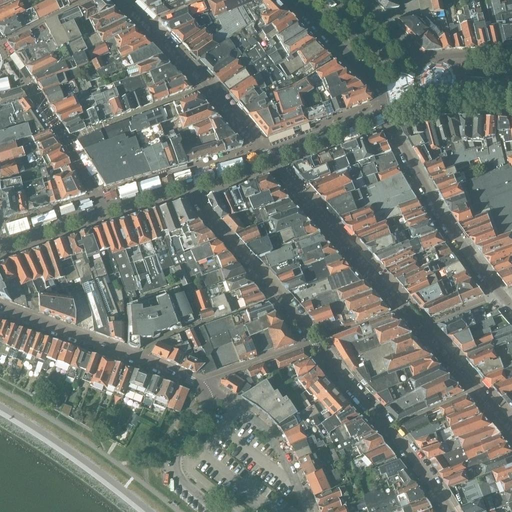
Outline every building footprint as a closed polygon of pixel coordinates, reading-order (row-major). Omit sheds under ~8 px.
[(20,0),(0,9),(0,24),(30,10),(24,0),(20,0)] [(50,0),(34,8),(39,20),(78,0),(50,0)] [(81,19),(83,23),(88,20),(114,9),(104,0),(98,0),(56,19),(70,46),(82,40),(73,22),(81,19)] [(198,0),(137,0),(157,18),(198,0)] [(207,0),(207,1),(214,18),(217,17),(235,10),(242,7),(247,5),(255,1),(257,0),(207,0)] [(271,25),(288,15),(273,0),(266,0),(248,11),(254,21),(251,23),(246,27),(243,29),(249,39),(268,27),(271,25)] [(373,0),(384,11),(396,9),(396,7),(392,3),(395,0),(373,0)] [(440,0),(429,0),(432,14),(436,14),(443,12),(440,0)] [(474,10),(468,11),(477,48),(489,47),(484,24),(483,24),(478,0),(472,1),(474,10)] [(490,22),(484,24),(489,47),(501,47),(491,0),(486,1),(488,16),(490,22)] [(511,0),(490,0),(491,0),(501,47),(511,46),(511,0)] [(209,11),(205,2),(188,8),(160,21),(168,29),(170,31),(194,22),(192,18),(205,13),(209,11)] [(464,15),(457,16),(459,25),(464,48),(477,48),(468,11),(467,6),(462,8),(464,15)] [(243,29),(246,27),(251,23),(249,18),(248,19),(242,7),(235,10),(217,17),(218,20),(223,30),(219,32),(210,38),(190,52),(197,59),(228,39),(228,40),(243,29)] [(39,20),(34,8),(33,8),(30,10),(0,24),(0,32),(4,38),(39,20)] [(114,9),(88,20),(95,34),(125,20),(114,9)] [(194,22),(170,31),(174,34),(182,43),(204,29),(212,24),(205,13),(192,18),(194,22)] [(288,15),(271,25),(268,27),(249,39),(251,38),(251,39),(252,39),(260,46),(255,49),(261,59),(266,55),(264,53),(272,48),(276,45),(272,39),(297,23),(288,14),(288,15)] [(432,14),(394,20),(397,23),(400,27),(401,28),(404,31),(405,32),(408,34),(409,35),(412,38),(415,42),(433,26),(432,26),(433,18),(436,18),(436,14),(432,14)] [(56,19),(45,24),(45,25),(41,26),(41,27),(48,41),(45,42),(51,54),(25,67),(31,76),(58,63),(58,65),(70,59),(65,48),(70,46),(56,19)] [(125,20),(95,34),(82,40),(70,46),(65,48),(70,59),(83,53),(87,51),(92,62),(100,58),(117,50),(118,51),(143,38),(144,38),(125,20)] [(218,20),(214,23),(219,32),(223,30),(218,20)] [(274,52),(305,31),(297,23),(272,39),(276,45),(272,48),(274,52)] [(453,24),(449,25),(450,35),(454,49),(465,48),(464,48),(459,25),(454,26),(453,24)] [(433,26),(415,42),(425,51),(443,50),(436,36),(440,34),(433,26)] [(30,32),(7,42),(15,53),(44,40),(45,42),(48,41),(41,27),(30,32)] [(210,38),(204,29),(182,43),(190,52),(210,38)] [(228,40),(228,39),(197,59),(198,60),(206,68),(230,52),(236,62),(237,61),(245,56),(255,49),(260,46),(252,39),(251,39),(251,38),(249,39),(243,29),(228,40)] [(308,34),(305,31),(282,47),(274,52),(272,48),(264,53),(266,55),(268,57),(274,65),(275,67),(278,65),(288,58),(315,41),(311,37),(311,38),(308,34)] [(440,34),(436,36),(443,50),(452,49),(448,33),(444,35),(443,32),(441,33),(440,34)] [(151,46),(143,38),(118,51),(120,54),(102,63),(104,67),(151,46)] [(51,54),(45,42),(44,40),(15,53),(25,67),(51,54)] [(327,52),(315,41),(278,65),(287,78),(298,71),(327,52)] [(158,53),(151,46),(104,67),(102,63),(100,58),(92,62),(96,71),(84,76),(86,82),(84,83),(87,90),(88,90),(88,89),(92,87),(90,82),(117,72),(126,69),(133,67),(161,56),(158,53)] [(236,62),(214,76),(222,85),(242,71),(261,59),(255,49),(245,56),(237,61),(236,62)] [(236,62),(230,52),(206,68),(214,76),(236,62)] [(327,52),(298,71),(301,74),(311,68),(314,71),(333,58),(327,52)] [(58,65),(32,77),(37,85),(37,84),(63,73),(64,74),(69,71),(76,69),(78,68),(88,64),(83,53),(70,59),(58,65)] [(242,71),(222,85),(229,93),(239,86),(265,69),(266,70),(274,65),(266,55),(261,59),(242,71)] [(140,75),(140,74),(166,66),(169,64),(161,56),(133,67),(126,69),(129,76),(131,75),(131,76),(129,77),(129,78),(140,75)] [(323,80),(345,70),(335,60),(332,62),(322,68),(307,79),(313,88),(314,88),(313,84),(323,80)] [(149,72),(140,75),(129,78),(113,84),(115,90),(119,100),(130,95),(138,92),(146,89),(181,77),(180,76),(180,77),(178,75),(179,75),(178,74),(175,71),(173,69),(173,68),(172,69),(170,66),(170,65),(166,66),(149,72)] [(274,65),(266,70),(272,83),(276,82),(279,89),(293,85),(289,81),(287,79),(275,67),(274,65)] [(76,69),(69,71),(73,81),(82,78),(81,77),(78,68),(76,69)] [(259,91),(265,89),(273,85),(272,83),(266,70),(265,69),(239,86),(229,93),(238,103),(257,89),(259,91)] [(321,105),(328,102),(341,98),(346,110),(349,108),(349,109),(350,108),(359,105),(359,106),(360,105),(359,105),(364,103),(368,101),(368,102),(369,101),(369,100),(369,101),(367,99),(368,97),(370,96),(371,96),(371,95),(370,94),(370,95),(365,90),(364,90),(365,89),(364,88),(364,89),(355,80),(345,70),(323,80),(313,84),(314,88),(313,88),(309,91),(311,98),(318,95),(321,105)] [(67,83),(64,74),(63,73),(37,84),(42,92),(50,105),(73,95),(73,96),(78,95),(73,81),(67,83)] [(94,110),(97,109),(95,104),(92,98),(92,96),(89,97),(87,90),(84,83),(86,82),(84,76),(81,77),(82,78),(73,81),(78,95),(73,96),(74,97),(51,107),(56,115),(61,123),(83,114),(85,119),(88,118),(86,113),(94,110)] [(181,77),(146,89),(149,98),(141,101),(144,108),(160,101),(167,99),(192,89),(181,77)] [(280,92),(280,94),(277,95),(273,96),(275,101),(268,103),(270,108),(263,111),(263,110),(248,116),(267,138),(308,123),(309,123),(305,110),(301,99),(300,96),(309,91),(313,88),(307,79),(300,83),(291,89),(280,92)] [(273,85),(265,89),(259,91),(257,89),(238,103),(243,110),(258,98),(263,94),(275,90),(274,85),(273,85)] [(146,89),(138,92),(141,101),(149,98),(146,89)] [(115,90),(101,95),(105,105),(104,106),(102,107),(107,121),(123,115),(124,114),(119,100),(115,90)] [(258,98),(243,110),(248,116),(263,110),(263,111),(270,108),(268,103),(275,101),(273,96),(277,95),(275,90),(263,94),(258,98)] [(26,113),(18,102),(28,99),(22,92),(20,91),(0,97),(0,133),(21,127),(26,126),(22,116),(26,113)] [(94,110),(86,113),(88,118),(89,119),(91,127),(107,121),(102,107),(104,106),(105,105),(101,95),(100,92),(91,95),(92,96),(92,98),(95,104),(97,109),(94,110)] [(138,92),(130,95),(135,111),(144,108),(141,101),(138,92)] [(124,114),(135,111),(130,95),(119,100),(124,114)] [(154,112),(159,125),(178,118),(208,107),(207,106),(208,106),(198,95),(154,112)] [(341,98),(328,102),(332,114),(345,110),(346,110),(341,98)] [(28,99),(18,102),(26,113),(34,108),(28,99)] [(331,114),(331,115),(332,114),(328,102),(321,105),(305,110),(309,123),(309,122),(313,121),(314,121),(313,121),(318,119),(318,120),(318,119),(322,118),(326,116),(326,117),(327,116),(331,114)] [(177,129),(179,132),(217,116),(208,107),(178,118),(182,127),(177,129)] [(26,113),(22,116),(26,126),(21,127),(24,140),(49,130),(34,108),(26,113)] [(169,169),(159,139),(164,138),(159,125),(154,112),(131,120),(131,121),(139,142),(137,143),(140,150),(142,150),(151,175),(166,170),(169,169)] [(65,129),(89,119),(88,118),(85,119),(83,114),(61,123),(65,129)] [(203,139),(207,147),(222,143),(235,136),(218,118),(217,116),(179,132),(176,133),(177,137),(179,136),(179,137),(194,133),(194,134),(196,135),(197,137),(197,139),(202,137),(203,139)] [(453,142),(456,154),(451,156),(444,158),(442,159),(446,170),(469,162),(478,159),(474,149),(470,150),(466,151),(459,129),(463,128),(460,116),(446,117),(447,123),(453,142)] [(474,149),(478,159),(489,155),(488,148),(485,149),(485,150),(484,150),(484,149),(483,149),(483,148),(479,148),(475,145),(474,140),(472,140),(473,116),(473,117),(461,116),(460,116),(463,128),(459,129),(466,151),(470,150),(474,149)] [(473,116),(472,140),(474,140),(482,141),(483,148),(483,149),(484,149),(484,150),(485,150),(485,149),(488,148),(487,139),(485,139),(486,117),(485,117),(474,117),(473,116)] [(453,142),(447,123),(445,117),(434,119),(436,130),(438,129),(441,142),(440,144),(441,150),(444,158),(451,156),(456,154),(453,142)] [(489,155),(479,158),(482,166),(492,163),(495,171),(504,167),(503,165),(506,164),(500,143),(497,144),(497,143),(496,136),(497,123),(497,118),(486,117),(485,139),(487,139),(488,148),(489,155)] [(500,123),(500,136),(502,136),(504,143),(507,153),(508,158),(511,156),(511,134),(509,119),(500,118),(500,123)] [(69,135),(72,134),(91,127),(89,119),(65,129),(69,135)] [(429,144),(414,149),(415,149),(414,149),(416,152),(425,147),(432,162),(433,162),(436,161),(437,161),(442,159),(444,158),(441,150),(434,123),(433,120),(424,122),(423,122),(426,133),(429,144)] [(128,122),(128,121),(76,142),(83,152),(125,136),(126,139),(127,139),(128,141),(135,138),(137,143),(139,142),(131,121),(128,122)] [(412,125),(415,136),(426,133),(423,122),(420,123),(419,123),(416,124),(413,125),(412,125)] [(426,133),(415,136),(412,125),(404,127),(403,130),(407,137),(407,138),(408,138),(410,143),(411,144),(414,149),(429,144),(426,133)] [(21,127),(0,133),(0,166),(25,158),(22,150),(17,151),(15,143),(24,140),(21,127)] [(53,136),(49,130),(24,140),(15,143),(17,151),(22,150),(53,136)] [(164,138),(159,139),(169,169),(187,164),(180,145),(181,144),(181,142),(179,137),(179,136),(177,137),(176,133),(174,134),(168,136),(164,138)] [(382,134),(368,139),(372,147),(372,149),(375,157),(389,152),(392,151),(385,135),(384,136),(382,134)] [(25,158),(26,157),(38,152),(41,159),(42,159),(61,148),(53,136),(22,150),(25,158)] [(125,136),(83,152),(106,188),(107,188),(151,175),(142,150),(140,150),(137,143),(135,138),(128,141),(127,139),(126,139),(125,136)] [(242,144),(242,143),(235,136),(222,143),(225,152),(224,152),(225,154),(234,151),(234,150),(240,148),(240,149),(241,148),(241,147),(241,144),(242,144)] [(222,143),(207,147),(203,139),(202,137),(197,139),(197,137),(181,144),(180,145),(187,164),(188,164),(189,163),(190,164),(190,163),(195,161),(195,162),(196,162),(196,161),(202,159),(202,160),(203,160),(204,159),(209,157),(210,158),(211,157),(217,155),(217,156),(218,155),(221,154),(221,155),(222,154),(222,153),(221,154),(221,153),(224,152),(225,152),(222,143)] [(361,151),(354,154),(358,164),(359,164),(362,167),(374,162),(373,160),(376,159),(375,157),(372,149),(372,147),(368,139),(368,138),(358,142),(361,151)] [(358,142),(343,148),(346,157),(351,169),(359,166),(358,164),(354,154),(361,151),(358,142)] [(425,147),(416,152),(420,158),(424,165),(432,162),(425,147)] [(46,167),(49,165),(65,157),(61,148),(42,159),(46,167)] [(346,157),(343,148),(332,152),(336,162),(346,157)] [(327,154),(318,158),(322,167),(336,162),(332,152),(331,152),(331,153),(327,154)] [(376,159),(373,160),(374,162),(362,167),(359,164),(358,164),(359,166),(351,169),(310,185),(311,185),(322,197),(354,185),(353,182),(374,173),(375,174),(378,173),(379,175),(396,168),(399,167),(393,153),(389,154),(376,159)] [(26,157),(25,158),(0,166),(0,179),(30,170),(26,157)] [(65,157),(49,165),(53,172),(60,170),(70,166),(65,157)] [(307,162),(294,167),(298,171),(298,172),(301,175),(301,176),(303,174),(306,177),(304,179),(305,179),(310,184),(310,185),(311,185),(310,185),(332,176),(351,169),(346,157),(336,162),(327,165),(322,167),(316,170),(312,160),(311,160),(308,162),(307,162)] [(322,167),(318,158),(312,160),(316,170),(322,167)] [(432,162),(424,165),(430,176),(446,170),(442,159),(437,161),(436,161),(433,162),(432,162)] [(435,184),(461,175),(461,174),(458,175),(457,170),(470,165),(469,162),(446,170),(430,176),(435,184)] [(492,163),(482,166),(485,175),(495,171),(492,163)] [(505,167),(504,167),(495,171),(485,175),(464,183),(462,184),(465,195),(469,206),(470,207),(472,213),(474,219),(488,214),(491,222),(494,230),(497,239),(511,233),(511,168),(510,164),(508,165),(505,167)] [(70,167),(70,166),(60,170),(62,175),(63,177),(74,174),(71,167),(70,167)] [(379,175),(382,181),(402,173),(399,167),(396,168),(379,175)] [(40,170),(42,178),(49,205),(61,202),(53,178),(52,175),(48,176),(45,168),(40,170)] [(378,183),(375,174),(374,173),(353,182),(354,185),(322,197),(327,203),(378,183)] [(327,203),(341,218),(387,200),(403,194),(409,192),(412,191),(410,188),(402,173),(382,181),(382,182),(379,183),(378,183),(327,203)] [(74,174),(63,177),(62,175),(53,178),(61,202),(85,194),(74,174)] [(464,183),(463,181),(461,175),(435,184),(440,193),(464,183)] [(263,196),(281,189),(279,187),(279,188),(271,178),(271,177),(270,177),(257,182),(263,196)] [(17,215),(12,191),(22,188),(21,183),(20,178),(0,182),(0,187),(4,219),(17,215)] [(42,178),(21,183),(22,188),(28,212),(49,205),(42,178)] [(257,182),(241,188),(246,201),(263,196),(257,182)] [(462,184),(440,193),(445,202),(465,195),(462,184)] [(28,212),(22,188),(12,191),(17,215),(28,212)] [(231,191),(241,213),(246,211),(248,216),(250,215),(249,213),(251,212),(246,201),(241,188),(240,188),(232,191),(231,191)] [(255,212),(290,200),(289,199),(288,200),(281,189),(263,196),(246,201),(251,212),(249,213),(250,215),(254,224),(256,223),(259,221),(255,212)] [(221,195),(231,217),(236,215),(241,213),(231,191),(221,195)] [(387,200),(341,218),(347,225),(375,214),(383,211),(395,207),(406,203),(414,200),(417,199),(412,191),(409,192),(403,194),(387,200)] [(221,195),(220,194),(220,195),(217,196),(216,196),(214,197),(213,197),(213,198),(210,199),(210,198),(209,199),(212,204),(214,209),(216,212),(223,221),(224,220),(231,217),(221,195)] [(452,214),(470,207),(469,206),(465,195),(445,202),(452,214)] [(387,222),(399,218),(403,217),(424,210),(417,199),(414,200),(406,203),(383,211),(375,214),(347,225),(347,226),(348,226),(355,233),(354,233),(355,234),(356,234),(387,223),(387,222)] [(257,225),(258,225),(299,210),(298,209),(297,209),(296,207),(290,200),(255,212),(259,221),(256,223),(257,225)] [(171,205),(170,205),(179,227),(195,221),(186,201),(180,202),(180,203),(177,203),(176,203),(176,204),(172,205),(172,204),(171,204),(171,205)] [(170,205),(158,209),(176,255),(176,256),(170,258),(173,265),(175,269),(187,263),(183,255),(184,254),(183,252),(178,239),(183,237),(179,227),(170,205)] [(456,219),(460,224),(474,219),(472,213),(470,207),(452,214),(456,219)] [(158,209),(150,211),(162,241),(164,240),(166,247),(170,257),(176,255),(158,209)] [(270,238),(311,223),(299,210),(258,225),(264,241),(270,238)] [(361,240),(389,229),(427,215),(424,210),(403,217),(399,218),(387,222),(387,223),(356,234),(361,240)] [(150,211),(140,214),(151,242),(161,269),(173,265),(170,258),(170,257),(166,247),(164,240),(162,241),(150,211)] [(474,219),(460,224),(465,231),(491,222),(488,214),(474,219)] [(147,288),(148,292),(167,286),(161,270),(151,243),(140,215),(137,216),(136,215),(136,216),(133,217),(132,217),(129,218),(128,219),(127,219),(147,273),(152,286),(147,288)] [(247,230),(240,220),(236,215),(231,217),(224,220),(227,224),(237,235),(247,230)] [(389,229),(361,240),(360,240),(366,246),(417,227),(431,222),(427,215),(389,229)] [(127,219),(115,223),(124,250),(139,291),(140,295),(148,292),(147,288),(152,286),(147,273),(137,276),(133,265),(143,261),(127,219)] [(195,221),(179,227),(183,237),(188,235),(205,229),(197,219),(195,221)] [(417,227),(421,238),(422,238),(438,233),(431,222),(417,227)] [(491,222),(465,231),(470,238),(471,238),(494,230),(491,222)] [(115,223),(102,227),(102,230),(111,254),(112,254),(125,293),(129,292),(134,291),(139,291),(124,250),(115,223)] [(281,249),(321,233),(311,223),(270,238),(274,250),(276,253),(282,251),(281,249)] [(258,225),(257,225),(247,230),(237,235),(248,247),(260,242),(264,241),(258,225)] [(102,227),(90,231),(107,277),(118,273),(111,254),(102,230),(102,227)] [(375,256),(421,238),(417,227),(366,246),(375,256)] [(183,237),(178,239),(183,252),(216,240),(213,236),(205,229),(188,235),(183,237)] [(494,230),(471,238),(476,245),(475,245),(476,246),(479,245),(497,239),(494,230)] [(107,319),(124,318),(123,301),(121,288),(118,289),(116,283),(110,284),(109,282),(108,280),(107,277),(90,231),(65,240),(71,258),(79,279),(83,289),(89,307),(101,303),(107,319)] [(282,251),(276,253),(266,257),(259,259),(268,268),(277,278),(339,254),(320,234),(321,234),(321,233),(281,249),(282,251)] [(375,256),(379,260),(380,260),(381,260),(382,261),(414,249),(415,250),(426,245),(426,247),(439,242),(443,240),(438,233),(422,238),(421,238),(375,256)] [(511,246),(511,233),(497,239),(479,245),(476,246),(484,256),(511,246)] [(248,247),(249,248),(255,254),(259,258),(258,258),(259,259),(266,257),(276,253),(274,250),(270,238),(264,241),(260,242),(248,247)] [(79,279),(71,258),(65,240),(53,244),(67,283),(79,279)] [(426,245),(415,250),(414,249),(382,261),(380,262),(387,269),(435,248),(443,245),(446,244),(443,240),(439,242),(426,247),(426,245)] [(217,271),(213,258),(228,253),(217,241),(215,243),(184,254),(183,255),(187,263),(193,277),(195,276),(200,273),(201,277),(217,271)] [(58,280),(60,285),(63,288),(68,286),(67,283),(53,244),(42,248),(54,281),(58,280)] [(436,250),(438,255),(437,255),(439,259),(449,254),(452,253),(447,246),(445,247),(436,250)] [(511,246),(484,256),(491,264),(511,257),(511,256),(511,246)] [(42,248),(31,252),(44,284),(43,285),(45,294),(46,295),(57,292),(58,292),(54,281),(53,278),(42,248)] [(392,274),(433,257),(432,257),(437,255),(438,255),(436,250),(435,248),(387,269),(392,274)] [(20,256),(32,281),(38,295),(45,294),(43,285),(44,284),(31,252),(20,256)] [(237,264),(228,253),(213,258),(217,271),(237,264)] [(351,271),(353,270),(345,261),(339,254),(277,278),(292,295),(351,271)] [(404,288),(460,263),(453,255),(450,256),(429,265),(429,266),(398,280),(397,280),(404,288)] [(32,281),(20,256),(8,260),(24,296),(25,296),(30,294),(25,284),(32,281)] [(429,266),(429,265),(427,263),(434,260),(433,257),(392,274),(397,280),(398,280),(429,266)] [(511,261),(511,257),(491,264),(498,274),(511,268),(511,261)] [(24,296),(8,260),(0,263),(0,278),(3,284),(11,303),(27,309),(26,299),(25,296),(24,296)] [(189,279),(193,277),(187,263),(175,269),(183,287),(191,284),(189,279)] [(404,288),(411,296),(466,272),(460,263),(404,288)] [(200,273),(195,276),(201,289),(201,290),(205,289),(245,275),(237,264),(217,271),(201,277),(200,273)] [(511,268),(498,274),(508,287),(511,285),(511,268)] [(292,295),(301,305),(364,281),(363,281),(354,272),(355,271),(354,270),(353,270),(351,271),(292,295)] [(424,310),(454,296),(452,289),(472,280),(466,272),(411,296),(412,297),(413,297),(423,309),(424,310)] [(231,313),(236,311),(231,298),(229,294),(253,285),(245,275),(205,289),(209,301),(223,296),(231,313)] [(0,299),(11,303),(3,284),(0,278),(0,299)] [(452,289),(454,296),(424,310),(431,318),(485,296),(476,286),(472,280),(452,289)] [(318,324),(340,316),(382,301),(372,291),(372,290),(365,283),(365,282),(364,282),(364,281),(301,305),(310,315),(318,324)] [(231,298),(236,296),(238,300),(242,299),(259,293),(253,285),(229,294),(231,298)] [(130,307),(126,308),(128,324),(127,345),(128,345),(131,348),(133,348),(137,349),(139,350),(140,349),(140,347),(141,344),(142,339),(152,339),(157,338),(159,337),(159,336),(159,334),(169,331),(169,330),(171,331),(176,330),(177,330),(177,331),(182,329),(181,328),(181,326),(193,321),(179,286),(129,303),(130,307)] [(202,291),(193,294),(201,321),(214,317),(209,301),(205,289),(201,290),(202,291)] [(38,295),(39,313),(75,326),(75,311),(70,294),(58,297),(57,292),(46,295),(45,294),(38,295)] [(256,304),(265,300),(259,293),(242,299),(245,308),(256,304)] [(32,311),(39,313),(38,295),(32,295),(32,300),(31,300),(32,311)] [(223,296),(209,301),(214,317),(215,319),(231,313),(223,296)] [(318,324),(327,334),(389,312),(390,313),(391,312),(382,301),(340,316),(318,324)] [(91,314),(93,333),(124,344),(124,318),(107,319),(101,303),(89,307),(91,314)] [(231,316),(203,326),(208,339),(213,337),(217,335),(222,334),(227,332),(230,340),(239,336),(247,333),(244,326),(258,321),(258,319),(274,312),(268,303),(231,316)] [(439,326),(439,327),(449,337),(502,315),(498,311),(493,304),(488,306),(483,308),(477,310),(471,313),(463,316),(454,320),(443,325),(441,325),(440,326),(439,326)] [(258,321),(244,326),(247,333),(249,338),(252,337),(260,334),(266,331),(265,330),(282,323),(274,312),(258,319),(258,321)] [(473,340),(510,325),(502,315),(449,337),(457,346),(473,340)] [(364,338),(401,323),(396,317),(392,316),(374,323),(361,328),(364,338)] [(0,348),(10,324),(1,321),(0,324),(0,348)] [(274,350),(295,343),(282,323),(265,330),(266,331),(252,337),(258,353),(274,348),(274,350)] [(347,362),(356,358),(355,356),(412,335),(405,327),(405,326),(404,326),(402,324),(403,324),(402,323),(401,323),(364,338),(361,328),(339,336),(332,339),(347,362)] [(0,356),(1,354),(7,356),(18,327),(10,324),(0,348),(0,356)] [(511,326),(510,325),(473,340),(457,346),(464,353),(469,359),(511,342),(511,326)] [(193,330),(203,350),(206,356),(210,355),(212,350),(208,339),(203,326),(193,330)] [(7,356),(15,359),(27,330),(18,327),(7,356)] [(35,333),(27,330),(15,359),(19,361),(20,359),(24,360),(26,354),(27,355),(35,333)] [(193,330),(184,333),(185,334),(194,354),(203,350),(193,330)] [(226,345),(231,343),(230,340),(227,332),(222,334),(226,345)] [(44,336),(35,333),(27,355),(32,357),(30,363),(34,364),(44,336)] [(247,333),(239,336),(242,344),(248,360),(256,357),(249,338),(247,333)] [(222,347),(226,345),(222,334),(217,335),(222,347)] [(166,361),(170,349),(182,344),(178,336),(178,335),(158,343),(154,350),(152,354),(166,361)] [(217,335),(213,337),(217,348),(222,347),(217,335)] [(402,384),(414,378),(441,366),(413,335),(412,335),(355,356),(356,358),(347,362),(353,372),(363,385),(375,397),(398,386),(402,384)] [(43,365),(52,340),(44,336),(34,364),(31,370),(34,372),(38,363),(43,365)] [(230,340),(231,343),(239,363),(248,360),(239,336),(230,340)] [(212,350),(217,348),(213,337),(208,339),(212,350)] [(62,343),(52,340),(43,365),(41,369),(46,371),(51,360),(55,362),(62,343)] [(485,378),(511,367),(511,342),(469,359),(470,360),(469,360),(470,361),(477,368),(476,368),(477,369),(484,377),(485,378)] [(56,361),(69,367),(76,349),(62,343),(55,362),(56,362),(56,361)] [(187,343),(182,344),(170,349),(166,361),(179,367),(185,353),(190,356),(192,352),(187,343)] [(66,376),(74,379),(75,375),(74,375),(75,373),(74,373),(75,369),(77,369),(84,351),(76,349),(69,367),(70,367),(66,376)] [(279,371),(287,367),(309,359),(303,350),(275,360),(276,363),(279,371)] [(85,371),(91,354),(84,351),(77,369),(75,369),(74,373),(75,373),(74,375),(75,375),(74,379),(74,380),(73,384),(77,386),(78,380),(82,369),(85,371)] [(195,374),(200,369),(204,365),(203,364),(200,362),(192,358),(192,356),(190,356),(185,353),(179,367),(195,374)] [(99,357),(91,354),(85,371),(86,371),(82,380),(90,383),(99,357)] [(200,362),(203,364),(212,361),(210,355),(206,356),(206,357),(200,362)] [(99,357),(90,383),(90,384),(106,390),(115,363),(99,357)] [(316,368),(314,364),(313,365),(311,362),(311,361),(309,359),(287,367),(293,382),(301,378),(307,376),(315,370),(315,369),(316,368)] [(200,369),(201,371),(214,365),(212,361),(203,364),(204,365),(200,369)] [(113,395),(114,392),(123,366),(115,363),(106,390),(105,392),(113,395)] [(216,370),(214,365),(201,371),(204,375),(216,370)] [(246,371),(250,378),(250,379),(259,375),(261,378),(269,375),(262,365),(246,371)] [(134,370),(123,366),(114,392),(124,396),(126,391),(134,370)] [(414,378),(402,384),(398,386),(375,397),(386,407),(396,402),(416,392),(422,389),(449,375),(441,366),(414,378)] [(511,367),(485,378),(494,387),(511,380),(511,367)] [(316,368),(315,369),(315,370),(307,376),(301,378),(293,382),(289,385),(294,391),(301,386),(305,391),(324,377),(316,368)] [(143,373),(134,370),(126,391),(127,391),(124,397),(132,400),(143,373)] [(152,376),(143,373),(132,400),(140,403),(143,397),(144,397),(152,376)] [(220,380),(221,384),(236,394),(244,382),(234,375),(220,380)] [(449,375),(422,389),(416,392),(396,402),(386,407),(399,421),(425,409),(441,402),(439,395),(459,385),(449,375)] [(161,380),(152,377),(144,399),(153,403),(161,380)] [(308,404),(313,403),(317,400),(333,387),(324,378),(321,380),(298,397),(298,398),(306,410),(310,407),(308,404)] [(166,408),(175,385),(162,380),(153,405),(165,410),(166,408)] [(511,380),(494,387),(511,408),(511,380)] [(266,381),(241,398),(254,407),(254,406),(266,415),(267,416),(277,427),(289,419),(297,414),(289,401),(287,402),(285,398),(282,400),(276,391),(274,393),(266,381)] [(179,413),(188,390),(175,385),(166,408),(179,413)] [(439,395),(441,402),(464,392),(459,385),(439,395)] [(349,406),(343,399),(333,387),(317,400),(313,403),(308,404),(310,407),(314,404),(320,414),(311,419),(315,426),(316,427),(349,406)] [(55,392),(49,405),(54,407),(56,402),(59,394),(55,392)] [(467,396),(427,414),(403,425),(409,432),(431,423),(431,425),(445,419),(444,418),(475,406),(467,396)] [(310,407),(306,410),(299,415),(294,416),(277,427),(282,433),(294,427),(298,425),(307,421),(311,419),(320,414),(314,404),(310,407)] [(349,406),(347,408),(316,428),(323,439),(329,436),(329,433),(337,428),(360,418),(349,406)] [(416,441),(450,428),(483,416),(476,407),(445,419),(431,425),(424,428),(410,434),(416,441)] [(133,415),(129,423),(134,426),(135,426),(139,417),(133,415)] [(439,445),(493,427),(483,415),(483,416),(450,428),(416,441),(423,450),(439,445)] [(371,429),(367,425),(360,418),(337,428),(329,433),(329,436),(331,441),(336,453),(337,452),(343,450),(351,446),(376,435),(376,434),(371,429)] [(294,427),(282,433),(286,440),(309,429),(311,428),(315,426),(311,419),(307,421),(298,425),(294,427)] [(113,427),(109,435),(115,438),(119,429),(113,427)] [(493,427),(439,445),(423,450),(423,451),(426,452),(426,454),(427,457),(429,457),(429,459),(430,460),(500,436),(493,427)] [(306,440),(312,437),(309,429),(286,440),(290,447),(306,440)] [(351,446),(352,449),(356,447),(359,455),(384,444),(376,435),(351,446)] [(306,440),(290,447),(294,454),(317,444),(320,442),(319,439),(315,441),(315,440),(313,436),(312,437),(306,440)] [(476,457),(507,444),(500,436),(430,460),(439,473),(476,457)] [(298,461),(312,455),(311,450),(318,447),(324,445),(322,441),(317,444),(294,454),(298,461)] [(392,459),(395,457),(387,448),(384,444),(359,455),(360,456),(349,460),(354,475),(392,459)] [(439,473),(444,479),(511,452),(511,449),(507,444),(476,457),(439,473)] [(343,450),(337,452),(339,458),(345,455),(343,450)] [(511,465),(511,452),(444,479),(450,489),(511,465)] [(298,461),(301,469),(319,462),(315,454),(312,455),(298,461)] [(384,481),(385,481),(399,475),(398,473),(405,470),(398,460),(377,468),(380,476),(385,474),(387,478),(383,479),(384,481)] [(322,469),(319,462),(301,469),(305,477),(320,470),(322,469)] [(491,497),(511,488),(511,465),(450,489),(463,511),(489,511),(498,509),(495,502),(493,502),(491,497)] [(305,477),(309,486),(329,478),(328,475),(324,478),(320,470),(305,477)] [(385,481),(388,488),(392,486),(394,491),(384,496),(381,488),(376,490),(363,496),(364,498),(363,499),(363,500),(366,507),(367,510),(404,494),(418,488),(414,483),(406,470),(405,470),(398,473),(399,475),(385,481)] [(329,478),(309,486),(314,496),(315,496),(329,490),(326,482),(330,480),(329,478)] [(318,506),(347,495),(344,486),(314,497),(318,506)] [(407,506),(425,500),(420,492),(418,488),(404,494),(407,506)] [(498,509),(511,502),(511,488),(491,497),(493,502),(495,502),(498,509)] [(408,511),(407,506),(404,494),(367,510),(367,511),(408,511)] [(344,500),(349,499),(347,495),(318,506),(319,511),(326,511),(346,505),(344,500)] [(408,511),(422,511),(431,509),(425,500),(407,506),(408,511)] [(495,510),(490,511),(511,511),(511,503),(509,505),(495,510)]
